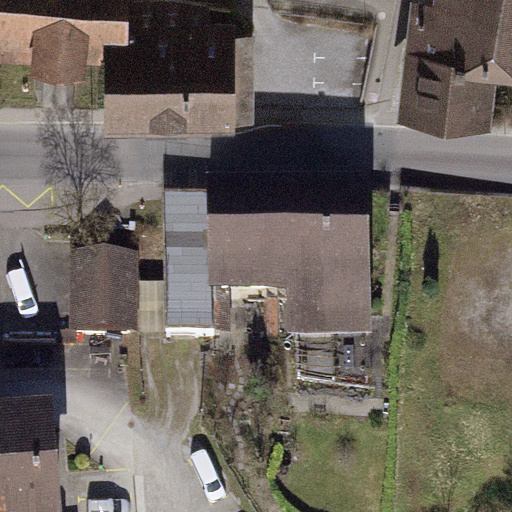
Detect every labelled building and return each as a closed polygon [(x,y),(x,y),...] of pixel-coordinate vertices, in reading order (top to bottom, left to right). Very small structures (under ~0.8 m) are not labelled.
[(123,0),(0,0),(0,39),(80,48),(83,34),(110,34),(122,35),(123,0)] [(152,0),(123,0),(122,35),(110,34),(105,109),(234,107),(229,18),(152,7),(152,0)] [(422,1),(409,101),(488,111),(496,50),(511,52),(511,0),(438,0),(438,3),(422,1)] [(361,194),(169,198),(171,341),(231,340),(230,293),(295,292),(296,329),(363,328),(361,194)] [(148,257),(80,259),(82,337),(151,335),(148,257)] [(52,511),(46,429),(0,432),(0,511),(52,511)]
